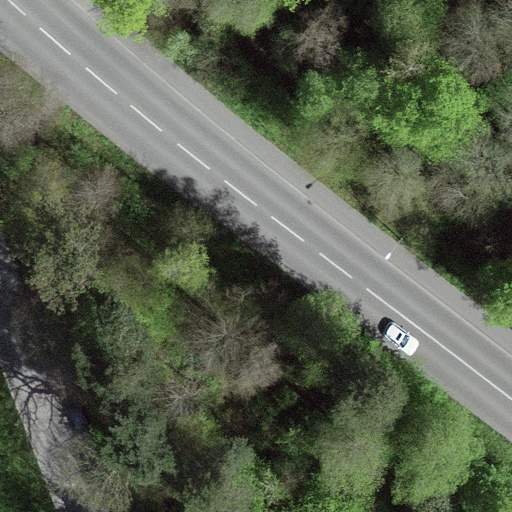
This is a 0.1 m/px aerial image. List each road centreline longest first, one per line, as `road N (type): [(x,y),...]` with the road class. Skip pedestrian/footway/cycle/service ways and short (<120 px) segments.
road 1 (tertiary): [(511,396),(111,91),(10,0)]
road 2 (residential): [(65,511),(0,344)]
